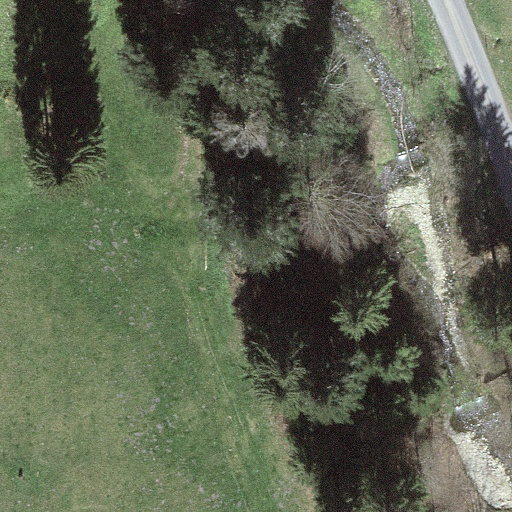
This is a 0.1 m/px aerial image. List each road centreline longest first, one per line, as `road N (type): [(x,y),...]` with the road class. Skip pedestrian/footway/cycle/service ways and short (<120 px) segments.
road 1 (track): [(176,0),(179,291)]
road 2 (unclassified): [(446,0),(511,172)]
